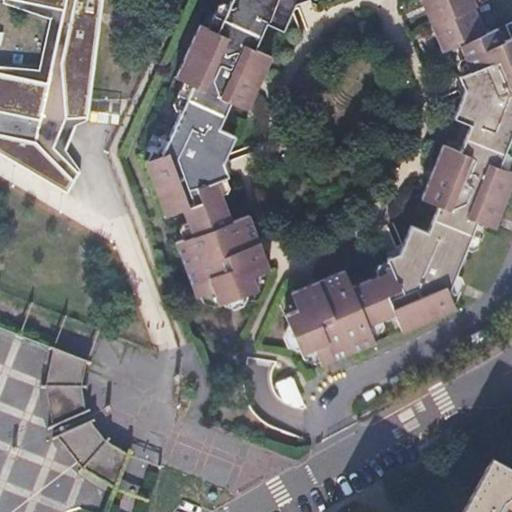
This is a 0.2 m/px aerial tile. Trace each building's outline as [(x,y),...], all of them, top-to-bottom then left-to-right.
[(8,0),(62,12),(47,81),(0,71),(0,153),(69,193),(82,172),(51,153),(56,147),(66,136),(71,131),(87,133),(101,19),(103,0),(8,0)] [(227,0),(214,30),(199,24),(175,77),(190,84),(185,97),(225,114),(231,102),(246,109),(257,84),(270,56),(254,49),(266,22),(282,29),(290,10),(293,5),(304,0),(227,0)] [(472,0),(420,0),(426,12),(431,25),(472,9),(475,7),(472,0)] [(472,9),(431,25),(437,39),(443,52),(459,45),(482,35),(472,9)] [(459,152),(443,145),(421,199),(438,206),(433,218),(473,234),(478,221),(493,228),(511,181),(511,172),(499,167),(511,135),(511,38),(502,42),(497,29),(482,35),(459,45),(469,71),(458,76),(464,92),(462,96),(454,117),(471,125),(459,152)] [(164,212),(181,206),(192,233),(175,241),(196,296),(213,288),(219,303),(259,287),(253,272),(268,265),(258,239),(248,211),(231,218),(215,180),(224,176),(221,166),(226,154),(234,136),(219,129),(225,114),(185,97),(159,155),(145,160),(164,212)] [(71,140),(66,136),(56,147),(61,152),(71,140)] [(353,284),(346,269),(292,292),(299,308),(284,314),(301,351),(315,345),(323,364),(326,363),(376,341),(368,323),(394,312),(402,330),(456,307),(449,294),(473,234),(433,218),(429,230),(412,223),(407,234),(403,245),(400,253),(388,257),(392,267),(353,284)] [(0,511),(0,327),(58,350),(53,365),(51,378),(51,396),(53,412),(58,425),(64,438),(73,451),(80,460),(88,468),(99,476),(117,486),(130,454),(109,442),(99,431),(94,422),(90,413),(88,404),(87,395),(87,385),(89,372),(92,361),(104,333),(0,293),(0,511)] [(464,511),(511,511),(511,477),(491,466),(464,511)]
